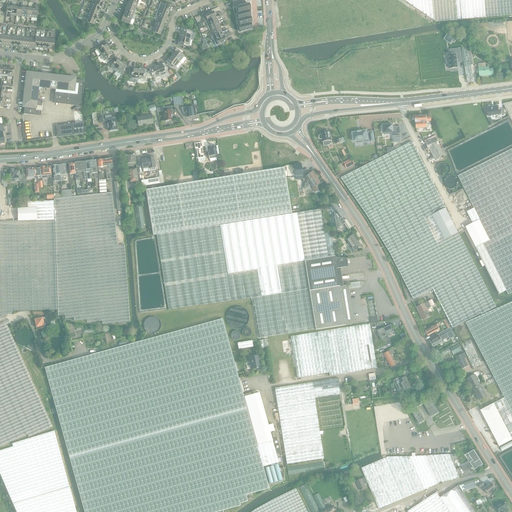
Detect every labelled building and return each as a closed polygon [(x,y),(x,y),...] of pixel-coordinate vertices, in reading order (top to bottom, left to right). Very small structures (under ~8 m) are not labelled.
[(135,9),(137,4),(129,0),(127,5),(135,9)] [(511,0),(405,0),(406,1),(436,22),(511,14),(511,0)] [(161,2),(159,7),(169,11),(171,6),(161,2)] [(92,3),(90,8),(100,12),(102,7),(94,4),(92,3)] [(245,4),(237,7),(238,13),(237,13),(238,19),(250,16),(251,16),(250,12),(251,12),(250,10),(251,10),(249,3),(248,4),(248,3),(245,4)] [(127,5),(125,11),(133,14),(135,9),(127,5)] [(157,12),(168,16),(169,11),(159,7),(157,12)] [(90,8),(89,13),(98,16),(100,12),(90,8)] [(132,19),(133,14),(125,11),(123,16),(132,19)] [(206,18),(207,20),(215,17),(213,11),(207,14),(206,12),(201,14),(204,20),(206,18)] [(155,16),(157,17),(166,20),(168,16),(157,12),(155,16)] [(89,13),(87,17),(96,21),(98,16),(89,13)] [(129,24),(132,19),(123,16),(121,21),(129,24)] [(238,19),(239,25),(238,26),(240,32),(241,32),(245,31),(246,30),(247,31),(251,30),(251,29),(252,29),(251,25),(252,25),(251,23),(252,23),(250,16),(238,19)] [(95,25),(96,21),(87,17),(85,21),(95,25)] [(205,21),(207,26),(217,21),(215,17),(207,20),(205,21)] [(210,31),(211,30),(220,26),(217,21),(207,26),(210,31)] [(503,21),(476,24),(477,30),(504,28),(504,21),(503,21)] [(155,22),(154,27),(162,30),(164,25),(155,22)] [(211,30),(214,35),(222,31),(220,26),(211,30)] [(160,35),(162,30),(154,27),(152,31),(160,35)] [(182,32),(181,37),(190,39),(192,33),(189,32),(189,30),(181,28),(180,32),(182,32)] [(224,36),(222,31),(214,35),(212,36),(214,41),(216,40),(224,36)] [(443,39),(450,44),(452,41),(454,42),(455,41),(447,34),(443,39)] [(226,41),(224,36),(216,40),(218,45),(226,41)] [(189,46),(190,39),(181,37),(179,42),(178,42),(177,45),(185,47),(185,45),(189,46)] [(97,49),(101,55),(109,50),(107,45),(108,44),(106,41),(99,46),(100,47),(97,49)] [(472,55),(462,47),(467,83),(473,82),(471,65),(474,65),(472,55)] [(175,52),(172,56),(180,62),(182,64),(186,59),(186,58),(181,54),(182,53),(176,48),(174,51),(175,52)] [(449,64),(450,69),(458,68),(457,60),(461,59),(460,49),(452,49),(452,54),(448,54),(448,60),(446,60),(446,64),(449,64)] [(112,54),(109,50),(101,55),(104,61),(107,59),(108,60),(115,56),(113,53),(112,54)] [(175,68),(180,62),(172,56),(168,60),(167,59),(165,62),(172,67),(173,65),(175,68)] [(110,67),(116,71),(122,63),(118,60),(118,59),(116,57),(111,63),(112,64),(110,67)] [(162,65),(157,67),(161,76),(162,79),(168,77),(167,74),(166,70),(167,70),(164,62),(161,64),(162,65)] [(126,66),(122,63),(116,71),(122,75),(124,72),(125,73),(130,67),(127,65),(126,66)] [(490,75),(493,75),(492,68),(489,69),(488,67),(486,67),(485,63),(478,64),(479,68),(480,75),(489,74),(490,75)] [(131,82),(137,83),(139,70),(134,69),(134,67),(131,67),(130,75),(131,75),(131,79),(131,82)] [(161,76),(157,67),(152,69),(152,68),(149,69),(152,76),(153,76),(156,81),(162,79),(161,76)] [(144,70),(139,70),(137,83),(138,83),(138,80),(145,80),(145,77),(147,77),(148,69),(144,69),(144,70)] [(81,106),(84,81),(75,80),(76,78),(52,75),(51,75),(50,74),(49,74),(40,73),(39,73),(38,73),(37,73),(27,72),(23,107),(24,107),(24,114),(41,116),(42,101),(37,100),(38,90),(42,87),(56,89),(54,103),(81,106)] [(183,105),(181,97),(173,98),(174,106),(183,105)] [(511,101),(503,104),(511,121),(511,101)] [(187,117),(188,117),(188,118),(189,118),(190,118),(191,117),(192,117),(193,117),(194,117),(195,117),(195,116),(196,116),(194,106),(187,108),(187,107),(182,108),(183,111),(184,111),(184,113),(186,114),(187,117)] [(500,117),(499,114),(499,110),(499,109),(498,106),(487,107),(488,116),(494,115),(494,118),(500,117)] [(170,115),(173,115),(172,110),(171,107),(157,109),(158,113),(163,112),(165,121),(166,122),(168,121),(169,120),(171,120),(170,115)] [(105,116),(105,119),(102,119),(102,116),(96,117),(95,113),(91,113),(92,117),(93,123),(107,121),(109,131),(117,130),(116,130),(117,129),(115,119),(115,120),(114,117),(111,118),(111,115),(105,116)] [(138,126),(153,123),(151,115),(137,117),(138,126)] [(427,121),(431,121),(431,117),(427,117),(426,115),(415,116),(415,117),(412,117),(412,120),(416,120),(416,128),(427,127),(427,121)] [(57,137),(85,134),(83,122),(56,126),(57,137)] [(384,125),(383,125),(384,132),(384,134),(400,133),(400,126),(393,126),(392,124),(390,124),(390,123),(384,124),(384,125)] [(331,140),(332,140),(331,136),(330,136),(329,131),(326,132),(325,131),(322,131),(322,132),(321,133),(321,135),(320,135),(319,136),(320,139),(322,139),(323,142),(323,141),(324,146),(332,145),(331,140)] [(353,135),(352,135),(352,140),(354,140),(354,141),(358,141),(359,143),(363,142),(363,140),(370,139),(370,141),(370,142),(374,141),(373,132),(369,132),(369,133),(367,134),(366,131),(361,132),(361,131),(358,132),(353,133),(353,135)] [(435,160),(444,155),(439,145),(436,138),(426,143),(429,150),(430,150),(435,160)] [(460,235),(459,233),(412,141),(341,178),(368,216),(391,255),(413,299),(432,289),(448,320),(452,328),(481,313),(481,314),(496,307),(460,235)] [(217,160),(216,157),(216,155),(219,154),(218,146),(216,146),(215,146),(214,145),(212,145),(212,146),(209,147),(210,152),(208,152),(209,158),(210,161),(217,160)] [(197,148),(198,158),(198,161),(204,161),(205,160),(205,157),(203,156),(202,147),(197,148)] [(467,211),(473,223),(480,220),(490,240),(477,247),(486,266),(500,293),(504,294),(511,290),(511,148),(458,176),(474,208),(467,211)] [(131,165),(136,165),(135,155),(125,156),(126,160),(125,160),(125,163),(126,163),(127,167),(131,166),(131,165)] [(147,158),(141,159),(142,169),(143,169),(143,172),(156,170),(154,157),(147,158)] [(112,158),(103,159),(104,164),(107,164),(107,168),(109,168),(109,170),(110,170),(113,169),(112,167),(113,167),(112,158)] [(347,168),(355,164),(353,158),(344,163),(347,168)] [(111,179),(110,170),(109,170),(109,168),(107,168),(107,164),(104,164),(103,159),(97,160),(98,169),(102,169),(102,171),(106,170),(107,179),(111,179)] [(301,163),(293,165),(295,176),(296,176),(297,180),(303,179),(303,175),(301,163)] [(452,172),(452,171),(452,170),(452,169),(451,168),(450,167),(449,166),(448,165),(447,165),(446,165),(445,165),(444,165),(443,166),(442,167),(441,167),(440,169),(440,170),(439,171),(440,173),(440,174),(441,176),(442,176),(443,177),(444,177),(446,178),(447,178),(448,177),(449,177),(450,176),(451,175),(452,174),(452,173),(452,172)] [(46,166),(40,167),(40,168),(41,176),(42,179),(49,178),(50,187),(53,186),(53,178),(51,178),(51,175),(50,166),(46,167),(46,166)] [(284,167),(146,190),(153,235),(156,235),(220,225),(292,214),(291,212),(291,211),(284,167)] [(22,170),(22,174),(23,179),(27,178),(26,177),(36,176),(36,168),(30,168),(25,168),(25,170),(22,170)] [(139,181),(137,169),(127,170),(129,182),(139,181)] [(23,179),(22,174),(19,174),(19,170),(14,170),(10,170),(10,179),(11,182),(15,181),(15,179),(19,179),(19,180),(23,179)] [(312,172),(308,175),(306,176),(308,179),(305,180),(307,183),(309,181),(313,187),(312,188),(315,192),(320,189),(317,185),(320,183),(312,172)] [(459,184),(459,182),(458,181),(458,180),(457,179),(455,178),(454,178),(453,177),(452,177),(451,178),(449,178),(448,179),(447,180),(447,181),(446,182),(446,183),(446,185),(447,186),(447,187),(448,188),(449,189),(450,189),(451,190),(452,190),(454,190),(455,190),(456,189),(457,188),(458,187),(458,186),(459,185),(459,184)] [(117,210),(123,209),(120,181),(114,182),(117,210)] [(62,191),(62,193),(63,197),(63,198),(71,197),(71,190),(62,191)] [(54,199),(55,242),(58,316),(65,315),(65,318),(73,318),(74,321),(87,320),(87,322),(102,321),(102,324),(130,321),(124,244),(111,246),(86,248),(85,237),(94,236),(94,238),(110,236),(115,229),(111,193),(71,197),(63,198),(54,199)] [(53,201),(37,201),(37,221),(9,221),(0,221),(0,317),(3,318),(3,315),(11,314),(11,311),(57,309),(54,242),(53,201)] [(9,208),(9,221),(37,221),(37,201),(27,202),(28,207),(9,208)] [(142,206),(134,207),(137,230),(145,229),(142,206)] [(260,338),(315,329),(304,260),(334,256),(335,256),(331,233),(324,233),(320,209),(292,214),(220,225),(156,235),(158,242),(168,309),(200,304),(200,305),(232,300),(253,297),(260,338)] [(342,230),(342,229),(343,228),(343,227),(343,226),(342,225),(344,224),(348,230),(352,227),(346,219),(344,221),(338,212),(335,213),(335,212),(334,213),(335,217),(337,227),(337,228),(337,229),(338,230),(339,230),(340,230),(341,230),(342,230)] [(467,226),(477,247),(490,240),(480,220),(473,223),(467,226)] [(358,242),(352,234),(346,239),(352,247),(349,249),(352,253),(356,250),(361,246),(358,242)] [(111,242),(110,236),(94,238),(94,236),(85,237),(86,248),(111,246),(111,242)] [(335,257),(334,256),(304,260),(315,329),(315,330),(354,323),(347,285),(339,286),(336,267),(347,266),(346,259),(348,258),(335,257)] [(431,307),(434,305),(432,300),(416,307),(422,320),(430,316),(426,307),(430,305),(431,307)] [(495,382),(503,398),(511,414),(511,302),(497,309),(467,322),(493,377),(484,382),(487,386),(495,382)] [(247,319),(247,318),(247,316),(246,314),(245,313),(243,312),(243,311),(240,310),(239,310),(237,310),(235,311),(234,312),(233,312),(231,314),(230,315),(230,317),(230,319),(230,321),(230,322),(231,324),(232,325),(233,326),(234,327),(236,328),(238,328),(240,328),(241,328),(243,327),(244,326),(245,325),(247,323),(247,321),(247,319)] [(49,318),(43,319),(43,317),(34,319),(35,324),(34,325),(35,326),(36,326),(36,327),(44,326),(44,324),(45,324),(45,325),(50,324),(51,325),(49,318)] [(269,488),(263,466),(244,396),(222,318),(45,368),(84,511),(215,511),(241,505),(240,503),(248,501),(246,494),(269,488)] [(160,326),(160,324),(160,323),(159,322),(158,321),(157,320),(155,319),(153,318),(152,318),(150,319),(148,319),(147,320),(146,321),(145,323),(145,324),(145,325),(145,327),(145,328),(146,330),(146,331),(147,332),(149,333),(150,333),(152,334),(154,334),(155,333),(157,333),(158,332),(159,330),(159,329),(160,328),(160,326)] [(29,437),(53,426),(7,326),(11,324),(9,319),(0,323),(0,446),(27,434),(29,437)] [(437,327),(440,326),(438,323),(425,330),(425,331),(424,332),(425,333),(426,333),(427,336),(439,330),(437,327)] [(369,324),(308,334),(291,336),(297,378),(329,373),(329,376),(377,368),(369,324)] [(385,336),(394,332),(390,324),(382,328),(376,330),(382,343),(387,340),(385,336)] [(449,328),(447,329),(437,334),(439,337),(430,341),(433,347),(442,342),(440,337),(446,334),(449,339),(454,337),(449,328)] [(33,338),(33,336),(32,334),(31,333),(30,331),(29,330),(27,330),(24,329),(23,329),(21,330),(19,330),(18,331),(17,333),(16,334),(15,336),(15,338),(15,340),(15,341),(16,343),(17,344),(19,345),(20,346),(22,347),(24,347),(25,347),(27,346),(29,346),(30,344),(32,343),(32,341),(33,340),(33,338)] [(252,333),(252,332),(251,331),(250,330),(249,329),(247,329),(246,329),(245,329),(244,330),(243,331),(242,333),(243,335),(244,336),(245,337),(246,338),(247,338),(248,338),(250,337),(251,336),(251,335),(252,333)] [(469,334),(469,333),(469,332),(468,330),(467,329),(465,329),(464,329),(463,329),(462,330),(461,332),(461,333),(461,335),(462,336),(463,337),(465,338),(466,337),(468,337),(469,335),(469,334)] [(113,340),(115,339),(114,335),(112,335),(111,332),(104,334),(107,345),(114,343),(113,340)] [(240,337),(240,336),(240,334),(239,333),(237,332),(236,332),(234,332),(232,333),(231,334),(231,336),(231,338),(232,339),(232,340),(234,340),(235,341),(237,341),(239,340),(240,338),(240,337)] [(252,340),(237,343),(238,349),(253,347),(252,340)] [(470,340),(462,344),(473,368),(482,364),(470,340)] [(383,346),(389,344),(388,341),(379,345),(381,350),(384,349),(383,346)] [(458,344),(450,348),(453,355),(461,351),(458,344)] [(387,363),(388,363),(390,367),(396,364),(391,355),(395,352),(392,348),(383,354),(382,353),(380,354),(382,359),(385,357),(386,360),(385,360),(385,361),(386,363),(387,363)] [(464,359),(467,358),(464,353),(456,357),(462,369),(468,366),(464,359)] [(261,367),(259,355),(245,357),(246,361),(250,361),(251,368),(256,368),(257,368),(257,367),(260,367),(261,367)] [(469,383),(473,389),(480,385),(474,374),(466,379),(469,383)] [(404,390),(410,387),(405,376),(399,379),(398,378),(393,380),(399,393),(404,390)] [(338,378),(312,382),(313,388),(322,387),(323,390),(340,387),(338,378)] [(312,382),(308,383),(275,388),(286,465),(323,458),(313,392),(315,392),(317,404),(342,400),(340,387),(323,390),(322,387),(313,388),(312,382)] [(487,395),(480,385),(473,389),(477,396),(476,396),(479,400),(487,395)] [(259,392),(244,396),(263,466),(278,462),(272,440),(273,440),(270,432),(275,430),(273,423),(268,425),(259,392)] [(499,446),(511,439),(511,414),(503,398),(480,410),(499,446)] [(431,417),(438,412),(430,399),(423,403),(431,417)] [(339,402),(320,405),(323,428),(330,428),(329,425),(326,426),(325,420),(323,420),(323,417),(327,416),(332,415),(333,417),(336,417),(336,419),(333,419),(334,423),(337,423),(337,426),(342,426),(339,402)] [(419,424),(424,420),(417,407),(411,410),(419,424)] [(75,511),(54,431),(12,443),(13,446),(0,450),(0,472),(17,511),(75,511)] [(277,438),(273,439),(277,456),(281,455),(277,438)] [(469,454),(469,455),(473,461),(470,462),(474,469),(482,464),(473,451),(469,454)] [(379,509),(418,492),(441,483),(462,477),(461,473),(464,471),(465,471),(462,466),(461,466),(456,454),(388,457),(361,469),(379,509)] [(323,462),(308,464),(287,467),(288,475),(324,469),(323,462)] [(468,463),(462,466),(465,471),(471,468),(468,463)] [(363,489),(366,488),(362,478),(356,481),(360,490),(361,490),(362,490),(363,490),(363,489)] [(462,484),(464,490),(476,486),(474,480),(462,484)] [(494,493),(497,490),(496,489),(492,483),(485,487),(483,485),(484,485),(482,482),(478,485),(480,488),(481,487),(484,492),(485,491),(488,494),(492,491),(494,493)] [(298,487),(301,492),(310,511),(315,511),(319,510),(306,484),(298,487)] [(475,511),(458,485),(447,492),(440,497),(436,492),(407,511),(475,511)] [(307,511),(296,488),(257,508),(250,511),(307,511)] [(320,510),(326,507),(318,493),(312,496),(320,510)] [(507,511),(508,511),(506,508),(508,507),(504,501),(495,507),(498,511),(507,511)] [(362,511),(365,511),(374,508),(371,502),(360,507),(362,511)]
